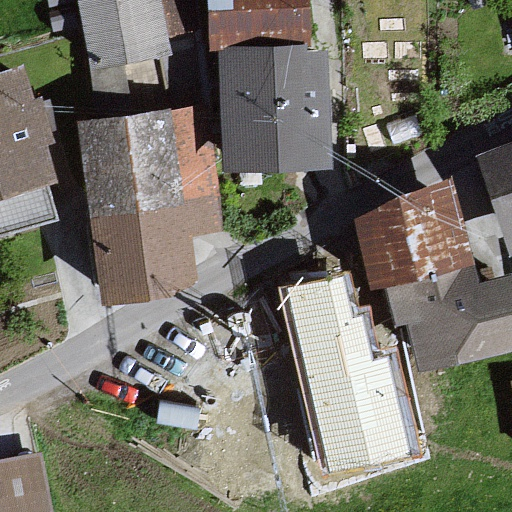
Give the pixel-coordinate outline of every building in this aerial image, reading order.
[(75,0),(88,66),(170,56),(169,34),(196,34),(191,0),(75,0)] [(309,0),(207,0),(210,52),(218,51),(271,40),(312,45),(309,0)] [(274,47),(218,51),(220,174),(332,170),(328,51),(315,51),(274,47)] [(22,63),(0,69),(0,194),(54,181),(45,116),(22,63)] [(192,110),(73,122),(99,302),(161,293),(192,276),(186,231),(216,231),(206,149),(199,149),(192,110)] [(511,145),(477,160),(505,250),(511,248),(511,145)] [(367,291),(379,288),(388,328),(404,326),(416,375),(511,351),(511,276),(476,282),(446,182),(353,223),(367,291)] [(351,325),(340,278),(313,283),(289,289),(328,466),(410,448),(390,359),(368,364),(359,323),(351,325)] [(48,511),(36,456),(0,461),(0,511),(48,511)]
